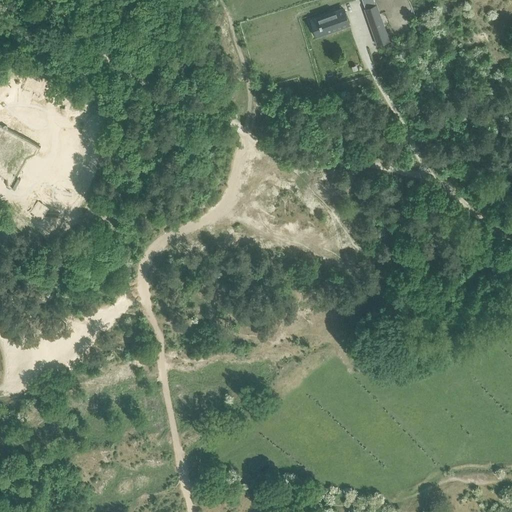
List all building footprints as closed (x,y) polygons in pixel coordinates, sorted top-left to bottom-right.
[(376,5),(372,6),(375,15),(368,18),(370,23),(382,19),(376,5)] [(372,6),(365,9),(368,18),(375,15),(372,6)] [(343,8),(318,17),(320,24),(319,24),(320,27),(321,27),(323,34),(349,24),(343,8)] [(382,19),(370,23),(377,45),(389,41),(382,19)] [(28,84),(30,63),(10,62),(8,83),(17,83),(28,84)] [(109,96),(84,89),(81,102),(78,110),(103,117),(109,96)] [(31,153),(32,151),(35,151),(36,151),(37,152),(38,152),(43,143),(0,120),(0,171),(8,176),(9,182),(15,185),(15,183),(18,185),(23,174),(21,173),(23,168),(25,164),(31,153)] [(55,191),(46,187),(42,195),(51,200),(55,191)]
